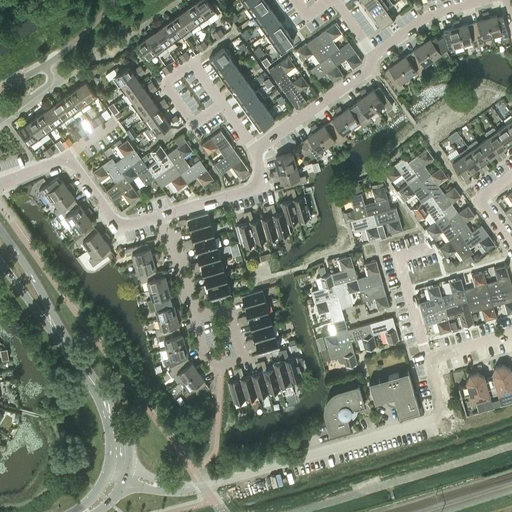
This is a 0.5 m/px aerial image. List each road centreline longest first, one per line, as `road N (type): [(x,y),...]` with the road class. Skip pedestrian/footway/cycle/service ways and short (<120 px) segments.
road 1 (residential): [(426,358),(439,402),(431,419),(196,488),(118,472)]
road 2 (secondary): [(118,472),(121,441),(109,407),(0,249)]
road 3 (residential): [(255,152),(360,77),(372,55)]
road 4 (residential): [(195,313),(227,304),(244,359),(219,366),(203,347)]
road 5 (residential): [(160,214),(261,186),(255,152)]
road 6 (residential): [(426,358),(398,257),(428,248)]
road 7 (residential): [(221,101),(192,62),(163,83),(191,122)]
road 8 (residential): [(67,156),(119,227),(160,214)]
road 9 (residential): [(372,55),(422,19),(481,0)]
